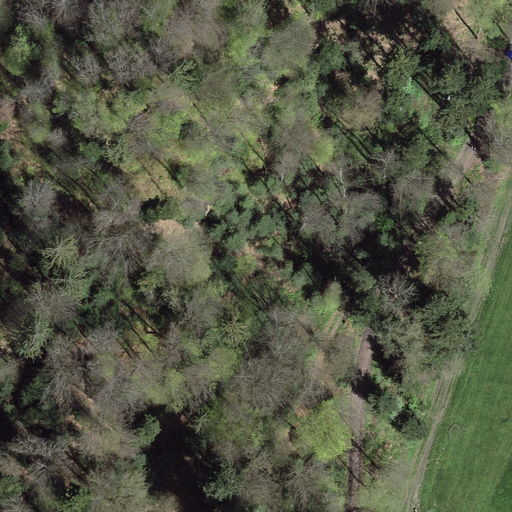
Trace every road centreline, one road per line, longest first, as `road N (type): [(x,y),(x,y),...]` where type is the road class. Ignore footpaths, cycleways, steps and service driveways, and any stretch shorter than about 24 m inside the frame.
road 1 (track): [(511,85),(387,290),(362,352),(353,511)]
road 2 (track): [(237,511),(257,496),(316,396),(359,305),(387,290)]
